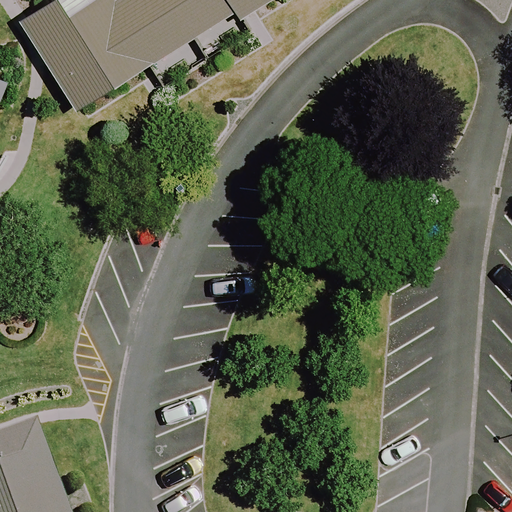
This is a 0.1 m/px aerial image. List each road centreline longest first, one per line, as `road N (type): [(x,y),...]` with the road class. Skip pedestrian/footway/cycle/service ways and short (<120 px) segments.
road 1 (residential): [(143,511),(156,354),(252,133),(304,73),(388,0)]
road 2 (residential): [(511,114),(478,276),(452,511)]
